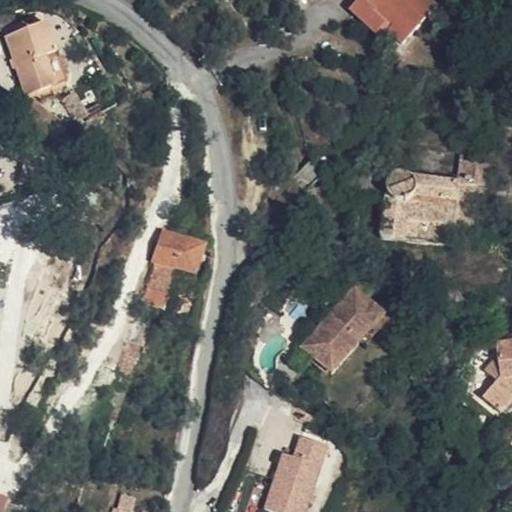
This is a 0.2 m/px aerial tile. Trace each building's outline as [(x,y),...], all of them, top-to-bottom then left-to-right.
[(378,0),(364,15),(389,39),(383,47),(398,63),(435,22),(410,0),(378,0)] [(364,15),(360,11),(349,25),(379,53),(383,47),(389,39),(364,15)] [(48,69),(33,34),(0,46),(0,72),(16,110),(43,97),(34,75),(48,69)] [(492,179),(459,174),(457,193),(476,196),(475,200),(490,201),(492,179)] [(397,180),(391,179),(388,181),(384,184),(383,189),(383,194),(384,199),(380,247),(456,257),(458,237),(453,236),(457,194),(419,189),(411,187),(402,182),(397,180)] [(476,196),(457,193),(457,194),(453,236),(458,237),(470,239),(475,200),(476,196)] [(318,235),(309,233),(304,254),(313,256),(318,235)] [(200,264),(159,254),(154,283),(195,292),(200,264)] [(336,390),(388,330),(359,304),(305,362),(336,390)] [(511,350),(510,350),(509,360),(493,372),(502,384),(483,399),(501,425),(511,416),(511,350)] [(311,511),(328,464),(302,456),(295,476),(284,472),(270,511),(311,511)] [(0,511),(6,511),(11,495),(0,491),(0,511)]
